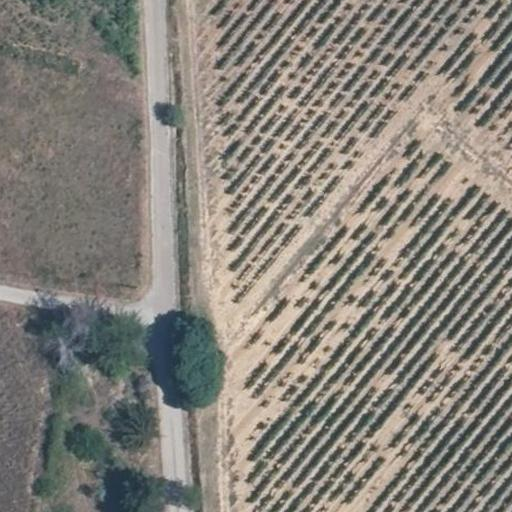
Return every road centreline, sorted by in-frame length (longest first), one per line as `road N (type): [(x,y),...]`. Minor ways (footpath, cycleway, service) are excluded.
road 1 (unclassified): [(165,317),(154,0)]
road 2 (unclassified): [(181,511),(165,317)]
road 3 (unclassified): [(0,292),(165,317)]
